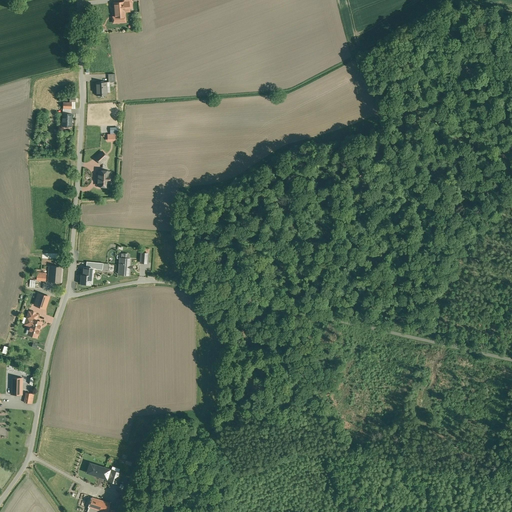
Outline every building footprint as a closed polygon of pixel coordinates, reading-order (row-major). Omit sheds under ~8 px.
[(124,2),(114,3),(114,8),(115,8),(116,17),(125,17),(125,12),(130,11),(129,2),(124,2)] [(107,82),(96,82),(96,95),(107,95),(107,92),(110,92),(110,87),(107,87),(107,82)] [(72,109),(63,109),(63,113),(62,126),(71,127),(72,114),(72,109)] [(102,152),(96,158),(101,163),(107,157),(102,152)] [(110,172),(98,171),(98,185),(109,186),(109,184),(110,184),(111,174),(109,174),(110,172)] [(130,259),(120,258),(119,274),(129,275),(130,268),(132,269),(132,266),(130,266),(130,259)] [(63,267),(50,266),(49,276),(48,281),(61,282),(63,267)] [(88,268),(84,267),(83,275),(82,275),(81,284),(82,284),(82,286),(85,286),(85,284),(91,285),(91,284),(89,284),(90,275),(91,275),(92,268),(88,268)] [(47,274),(37,273),(37,280),(46,281),(46,276),(47,274)] [(49,297),(38,293),(34,305),(45,308),(49,297)] [(38,315),(35,314),(35,312),(32,311),(31,313),(29,312),(25,324),(32,326),(30,331),(27,330),(26,334),(29,334),(29,335),(37,337),(42,322),(36,320),(38,315)] [(22,378),(11,378),(11,394),(22,395),(22,378)] [(34,394),(26,393),(24,402),(32,404),(34,394)] [(107,474),(109,470),(103,468),(103,467),(90,463),(87,472),(100,476),(101,472),(107,474)] [(109,470),(107,474),(105,480),(118,484),(122,474),(109,470)] [(114,505),(91,497),(87,507),(100,511),(116,511),(118,508),(114,507),(114,505)] [(123,501),(117,499),(114,505),(114,507),(118,508),(119,509),(123,501)]
